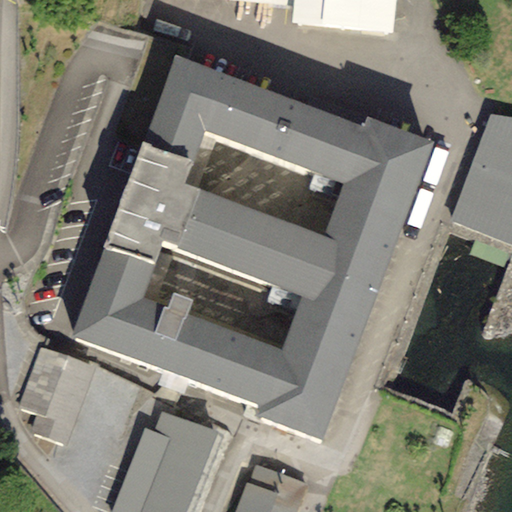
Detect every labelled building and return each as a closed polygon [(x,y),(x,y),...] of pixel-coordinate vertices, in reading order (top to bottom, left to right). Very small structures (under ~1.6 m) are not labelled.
[(220,0),(293,8),(290,29),(393,40),(397,0),(220,0)] [(264,420),(263,425),(317,446),(431,158),(368,133),(365,142),(174,68),(72,348),(264,420)] [(71,450),(100,372),(45,351),(22,411),(41,418),(34,437),(71,450)] [(141,441),(114,511),(181,511),(208,440),(158,422),(150,444),(141,441)] [(256,474),(240,511),(294,511),(302,492),(256,474)]
